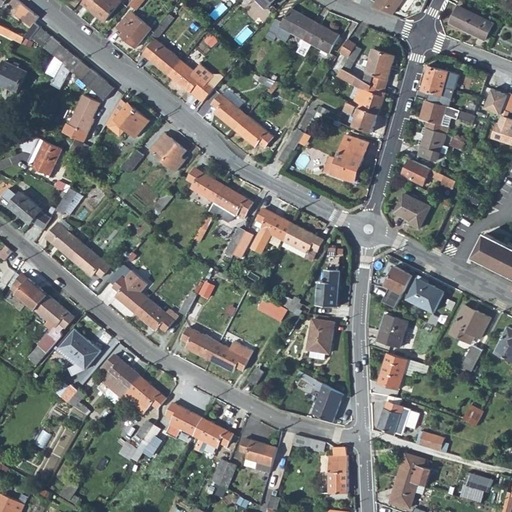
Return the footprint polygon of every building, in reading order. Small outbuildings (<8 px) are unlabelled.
[(37,15),(18,0),(0,0),(0,3),(3,6),(7,1),(21,11),(20,12),(32,21),(37,15)] [(86,0),(84,3),(105,21),(122,0),(121,0),(86,0)] [(132,0),(130,3),(137,9),(144,0),(132,0)] [(404,0),(378,0),(378,1),(396,13),(404,0)] [(396,13),(378,1),(374,7),(395,14),(396,13)] [(460,5),(452,23),(487,40),(495,23),(460,5)] [(267,36),(274,39),(276,35),(278,36),(287,41),(292,32),(303,38),(299,44),(301,45),(314,21),(291,8),(284,22),(277,19),(267,36)] [(117,27),(124,32),(131,37),(128,41),(136,47),(152,28),(131,11),(117,27)] [(170,13),(152,36),(156,39),(175,17),(170,13)] [(301,45),(298,50),(306,55),(313,43),(323,49),(330,52),(330,53),(335,43),(339,37),(340,35),(314,21),(301,45)] [(27,36),(0,22),(0,29),(24,42),(27,36)] [(33,37),(44,46),(52,35),(42,27),(33,37)] [(124,32),(121,35),(128,41),(131,37),(124,32)] [(52,35),(44,46),(45,47),(52,53),(60,42),(52,35)] [(182,60),(156,39),(148,49),(153,54),(150,58),(170,75),(182,60)] [(347,39),(340,51),(350,57),(354,49),(357,45),(347,39)] [(60,42),(52,53),(60,59),(68,49),(60,42)] [(374,48),(364,80),(373,85),(384,92),(395,55),(374,48)] [(68,49),(60,59),(68,65),(76,56),(68,49)] [(350,57),(343,68),(347,71),(354,59),(353,58),(357,51),(354,49),(350,57)] [(68,65),(67,66),(71,71),(75,73),(76,73),(84,62),(76,56),(68,65)] [(196,71),(182,60),(170,75),(203,102),(223,78),(220,75),(215,75),(201,64),(196,71)] [(5,61),(0,71),(0,82),(18,92),(28,72),(19,67),(20,65),(16,63),(15,65),(5,61)] [(84,62),(76,73),(83,79),(92,69),(84,62)] [(461,75),(431,66),(424,90),(432,92),(429,100),(461,110),(462,105),(453,102),(461,75)] [(360,88),(354,104),(356,105),(360,107),(379,113),(384,97),(386,93),(384,92),(373,85),(364,80),(358,76),(347,71),(343,68),(338,75),(360,88)] [(92,69),(83,79),(90,86),(100,75),(92,69)] [(100,75),(90,86),(98,93),(107,82),(100,75)] [(107,82),(98,93),(105,100),(115,88),(107,82)] [(509,96),(493,90),(486,109),(502,115),(504,109),(509,96)] [(300,96),(310,101),(313,95),(303,91),(300,96)] [(215,113),(235,130),(248,115),(222,93),(213,103),(219,108),(215,113)] [(83,95),(69,125),(88,134),(94,121),(92,121),(101,103),(83,95)] [(128,104),(121,99),(115,109),(112,114),(116,118),(109,127),(118,134),(122,133),(127,128),(137,136),(150,121),(129,103),(128,104)] [(427,100),(422,118),(430,120),(433,122),(431,129),(447,134),(452,117),(458,119),(459,117),(461,118),(461,119),(474,123),(477,116),(461,110),(429,100),(427,100)] [(348,101),(344,109),(353,114),(356,105),(354,104),(348,101)] [(320,105),(317,110),(345,125),(348,119),(320,105)] [(353,114),(350,122),(355,123),(360,107),(356,105),(353,114)] [(360,107),(355,123),(354,125),(373,132),(379,113),(360,107)] [(309,112),(289,146),(294,149),(295,150),(314,115),(309,112)] [(116,118),(112,114),(106,124),(109,127),(116,118)] [(248,115),(235,130),(256,147),(260,142),(266,147),(274,137),(248,115)] [(511,118),(502,115),(500,123),(497,123),(493,139),(511,145),(511,118)] [(4,121),(0,128),(0,134),(10,139),(16,126),(4,121)] [(431,129),(427,128),(420,155),(439,160),(447,134),(431,129)] [(165,133),(151,150),(177,171),(185,160),(181,157),(186,151),(165,133)] [(346,134),(343,142),(352,145),(354,137),(346,134)] [(338,158),(333,174),(355,181),(369,142),(354,137),(352,145),(343,142),(338,158)] [(466,142),(454,137),(451,145),(463,151),(466,142)] [(41,139),(30,164),(34,166),(46,141),(41,139)] [(46,141),(34,166),(51,174),(63,149),(46,141)] [(79,156),(86,159),(92,147),(85,144),(79,156)] [(294,149),(289,146),(287,145),(280,159),(286,163),(294,149)] [(136,149),(122,167),(129,173),(144,155),(136,149)] [(325,171),(333,174),(338,158),(331,156),(325,171)] [(437,172),(412,159),(404,175),(424,185),(430,174),(434,176),(434,177),(441,182),(440,184),(452,190),(456,181),(437,172)] [(193,188),(216,202),(225,185),(196,168),(189,179),(195,183),(193,188)] [(59,180),(55,186),(67,192),(70,186),(59,180)] [(225,185),(216,202),(210,211),(230,223),(237,215),(240,210),(247,214),(254,203),(225,185)] [(19,195),(10,187),(3,196),(12,204),(10,206),(31,223),(43,209),(23,191),(19,195)] [(64,215),(69,206),(76,196),(81,200),(84,196),(71,188),(57,211),(64,215)] [(167,191),(154,207),(161,212),(174,196),(167,191)] [(406,193),(396,213),(409,219),(408,221),(421,228),(432,206),(416,198),(418,196),(414,194),(412,197),(406,193)] [(486,198),(475,193),(470,202),(482,207),(486,198)] [(76,196),(69,206),(74,210),(81,200),(76,196)] [(443,199),(442,205),(444,210),(448,213),(453,204),(443,199)] [(258,220),(265,224),(262,229),(253,247),(262,252),(272,234),(285,240),(294,224),(264,209),(258,220)] [(240,210),(237,215),(244,219),(247,214),(240,210)] [(62,220),(59,223),(68,230),(71,227),(62,220)] [(59,223),(47,237),(73,259),(85,245),(68,230),(59,223)] [(294,224),(285,240),(309,253),(311,248),(318,252),(324,240),(294,224)] [(216,233),(227,238),(230,231),(219,225),(216,233)] [(239,227),(228,248),(236,252),(246,231),(239,227)] [(236,252),(234,254),(242,259),(254,235),(246,231),(236,252)] [(487,235),(477,257),(493,265),(504,270),(511,274),(511,242),(509,245),(506,244),(503,242),(487,235)] [(285,240),(283,245),(313,261),(318,252),(311,248),(309,253),(285,240)] [(85,245),(73,259),(93,276),(96,272),(103,277),(111,267),(85,245)] [(10,247),(1,258),(5,260),(14,250),(10,247)] [(123,264),(115,275),(120,279),(114,287),(120,292),(117,296),(136,313),(149,298),(140,291),(122,277),(129,269),(123,264)] [(398,305),(415,275),(397,265),(387,283),(393,287),(386,299),(398,305)] [(10,267),(1,280),(8,284),(17,271),(10,267)] [(129,269),(122,277),(140,291),(146,284),(129,269)] [(319,282),(318,304),(338,306),(341,271),(339,271),(339,269),(328,269),(328,270),(326,270),(325,281),(321,281),(321,282),(319,282)] [(17,271),(8,284),(10,286),(13,289),(38,309),(50,295),(24,273),(22,275),(17,271)] [(445,293),(436,289),(437,286),(421,278),(411,298),(436,311),(445,293)] [(180,312),(186,315),(203,283),(200,281),(195,292),(192,291),(188,298),(187,297),(180,312)] [(50,295),(38,309),(38,310),(57,326),(61,322),(66,327),(75,316),(50,295)] [(285,295),(280,304),(288,309),(293,300),(285,295)] [(280,304),(265,297),(259,309),(282,321),(289,309),(288,309),(280,304)] [(293,300),(288,309),(289,309),(295,313),(302,300),(295,297),(293,300)] [(149,298),(136,313),(156,330),(160,326),(166,331),(179,316),(170,308),(166,313),(149,298)] [(452,333),(469,341),(473,333),(477,335),(482,338),(492,317),(466,304),(452,333)] [(57,326),(38,310),(35,314),(54,330),(57,326)] [(388,314),(380,339),(403,346),(410,321),(388,314)] [(433,314),(429,322),(436,325),(440,318),(433,314)] [(308,350),(311,350),(326,352),(330,352),(334,323),(313,320),(308,350)] [(193,322),(190,327),(220,343),(223,337),(193,322)] [(511,326),(510,326),(498,351),(511,358),(511,326)] [(220,343),(190,327),(184,339),(191,342),(188,348),(211,360),(220,343)] [(99,354),(89,346),(92,341),(77,329),(62,347),(87,368),(99,354)] [(30,357),(38,363),(58,340),(50,333),(30,357)] [(92,341),(89,346),(99,354),(102,350),(92,341)] [(235,342),(232,349),(250,358),(253,351),(235,342)] [(220,343),(211,360),(234,371),(236,366),(244,370),(250,358),(232,349),(220,343)] [(260,343),(254,353),(259,357),(265,346),(260,343)] [(464,365),(474,370),(485,349),(474,344),(464,365)] [(326,352),(311,350),(311,357),(325,359),(326,352)] [(410,359),(389,352),(381,384),(401,389),(406,371),(410,359)] [(130,390),(142,375),(116,354),(103,369),(110,374),(104,380),(124,397),(130,390)] [(410,359),(406,371),(413,373),(414,370),(427,373),(429,365),(410,359)] [(250,380),(257,385),(265,372),(257,368),(250,380)] [(300,370),(297,375),(316,384),(315,388),(322,392),(314,413),(334,421),(344,394),(318,380),(300,370)] [(154,403),(159,407),(168,397),(142,375),(130,390),(124,397),(145,413),(154,403)] [(72,384),(63,396),(70,402),(79,390),(72,384)] [(79,390),(70,402),(73,405),(86,413),(89,408),(80,401),(84,395),(79,390)] [(402,399),(390,396),(386,408),(385,408),(379,428),(396,433),(397,431),(405,433),(409,419),(412,410),(412,409),(400,405),(402,399)] [(196,434),(204,418),(174,402),(168,414),(176,418),(168,432),(178,437),(183,428),(196,434)] [(464,418),(478,425),(484,411),(471,404),(464,418)] [(112,411),(107,407),(98,417),(96,416),(94,419),(102,423),(112,411)] [(89,408),(86,413),(88,415),(93,417),(96,414),(89,408)] [(412,410),(409,419),(418,422),(421,413),(412,410)] [(204,418),(196,434),(219,446),(221,441),(228,445),(234,433),(204,418)] [(139,436),(134,445),(139,448),(145,439),(155,424),(148,419),(138,434),(139,436)] [(155,424),(145,439),(150,443),(152,444),(162,428),(155,424)] [(283,431),(281,439),(294,442),(295,439),(296,434),(283,431)] [(425,432),(422,444),(442,450),(444,442),(446,438),(425,432)] [(296,434),(295,439),(313,444),(312,449),(322,452),(324,440),(296,434)] [(250,452),(248,457),(273,465),(278,447),(246,437),(242,450),(250,452)] [(145,439),(139,448),(145,452),(150,443),(145,439)] [(511,446),(507,444),(501,459),(511,463),(511,461),(511,446)] [(347,446),(335,446),(335,455),(330,455),(330,472),(324,472),(324,488),(331,489),(331,493),(350,492),(349,455),(347,454),(347,446)] [(407,453),(399,477),(419,483),(427,486),(428,486),(433,469),(425,466),(427,459),(407,453)] [(248,457),(247,465),(271,472),(273,465),(248,457)] [(223,458),(216,474),(224,477),(225,475),(230,461),(223,458)] [(230,461),(225,475),(233,479),(238,465),(230,461)] [(216,474),(213,481),(221,484),(224,477),(216,474)] [(224,477),(221,484),(229,489),(233,479),(225,475),(224,477)] [(419,483),(399,477),(392,500),(412,506),(417,490),(419,483)] [(452,487),(450,493),(477,501),(482,487),(484,488),(485,481),(474,478),(472,484),(463,488),(456,486),(456,488),(452,487)] [(419,483),(417,490),(425,493),(427,486),(419,483)] [(65,489),(62,494),(70,499),(74,494),(65,489)] [(0,511),(22,511),(26,504),(0,492),(0,511)] [(74,494),(70,499),(80,504),(83,499),(74,494)] [(273,495),(269,507),(275,509),(277,509),(281,496),(273,495)] [(256,497),(255,502),(261,505),(263,500),(256,497)]
